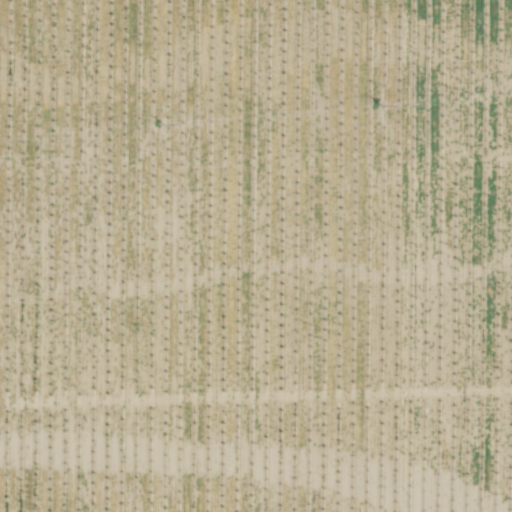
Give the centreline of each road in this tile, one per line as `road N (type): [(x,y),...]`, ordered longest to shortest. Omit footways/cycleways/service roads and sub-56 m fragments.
road 1 (track): [(170,511),(175,0)]
road 2 (track): [(495,0),(492,511)]
